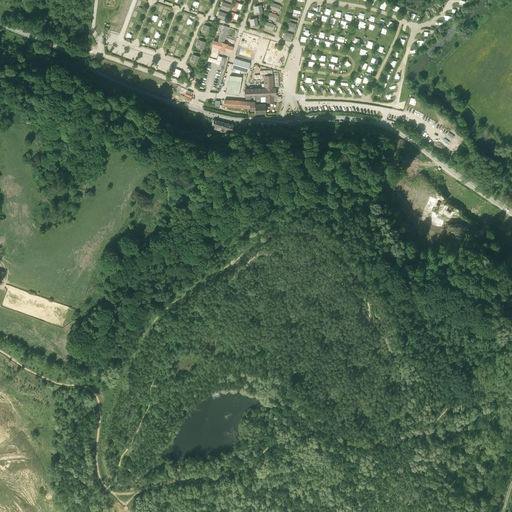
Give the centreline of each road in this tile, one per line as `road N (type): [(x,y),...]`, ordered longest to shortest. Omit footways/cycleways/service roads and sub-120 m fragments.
road 1 (unclassified): [(511,213),(385,126),(204,113),(118,83),(0,24)]
road 2 (track): [(402,434),(381,443),(313,428),(277,440),(227,473),(113,493),(97,469),(95,394),(35,374),(0,350)]
road 3 (track): [(288,96),(366,100),(400,24),(324,0)]
road 4 (track): [(293,46),(156,0)]
